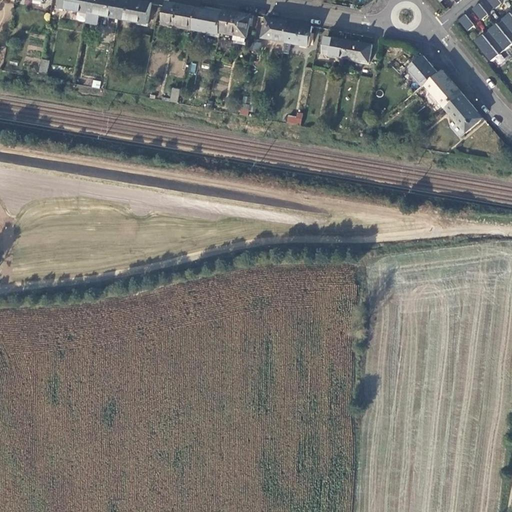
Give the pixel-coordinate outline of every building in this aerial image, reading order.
[(92,0),(61,0),(61,7),(90,13),(92,0)] [(92,0),(90,13),(119,18),(121,0),(92,0)] [(135,0),(121,0),(119,18),(149,24),(152,3),(135,0)] [(488,0),(495,9),(502,4),(498,0),(488,0)] [(197,7),(168,2),(163,24),(193,30),(197,7)] [(482,20),(488,15),(479,4),(473,9),(482,20)] [(197,7),(193,30),(220,35),(220,32),(225,10),(205,6),(205,8),(197,7)] [(255,15),(225,10),(220,32),(248,37),(250,28),(252,28),(255,15)] [(468,31),(475,26),(466,14),(459,20),(468,31)] [(290,22),(267,18),(263,38),(286,42),(290,22)] [(511,29),(504,19),(490,30),(506,50),(511,45),(511,29)] [(290,22),(286,42),(284,54),(289,55),(292,43),(309,47),(314,26),(290,22)] [(500,54),(506,50),(490,30),(476,41),(493,61),(500,55),(500,54)] [(347,59),(350,41),(328,37),(324,54),(347,59)] [(261,43),(254,41),(252,52),(260,53),(261,43)] [(374,45),(350,41),(347,59),(370,63),(374,45)] [(440,74),(424,56),(409,69),(424,87),(426,85),(440,74)] [(51,61),(43,60),(41,73),(48,75),(51,61)] [(444,71),(440,74),(426,85),(433,94),(443,105),(446,109),(464,94),(444,71)] [(175,89),(173,102),(180,104),(182,91),(175,89)] [(443,105),(433,94),(430,97),(440,109),(443,105)] [(485,119),(464,94),(446,109),(457,121),(452,126),(463,137),(485,119)] [(251,108),(244,107),(242,114),(250,116),(251,108)] [(302,125),(305,114),(298,113),(297,117),(290,116),(289,122),(302,125)]
